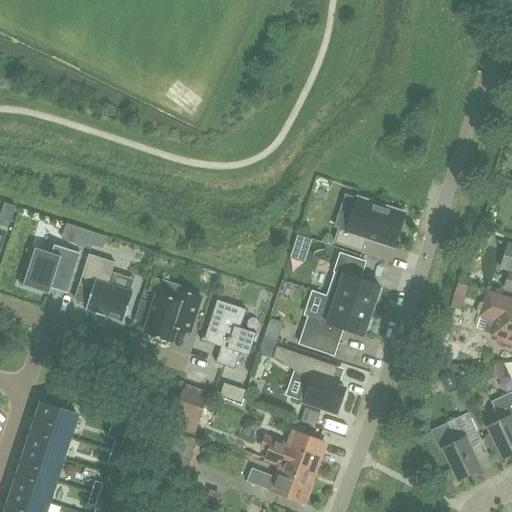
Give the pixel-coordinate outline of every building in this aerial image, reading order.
[(338,228),(333,243),(362,252),(366,239),(392,248),(404,213),(358,199),(347,231),(338,228)] [(0,218),(10,222),(16,207),(4,203),(0,214),(0,218)] [(95,233),(82,229),(77,244),(90,248),(91,245),(95,233)] [(105,237),(95,233),(91,245),(102,248),(105,237)] [(511,245),(508,244),(500,267),(510,270),(504,288),(511,291),(511,245)] [(49,294),(51,289),(52,284),(56,285),(56,286),(68,290),(80,254),(58,247),(54,246),(51,254),(35,249),(32,257),(28,270),(24,269),(19,284),(26,287),(49,294)] [(88,254),(78,286),(91,290),(85,311),(86,311),(90,312),(89,313),(104,317),(104,316),(122,322),(123,323),(133,292),(131,292),(107,284),(114,263),(88,254)] [(340,254),(326,296),(371,311),(379,287),(359,280),(364,263),(340,254)] [(171,342),(176,329),(189,333),(195,315),(200,297),(180,290),(178,290),(175,299),(157,294),(144,334),(171,342)] [(511,346),(511,299),(487,292),(479,316),(496,322),(492,335),(496,337),(494,341),(496,345),(508,349),(511,346)] [(363,336),(371,311),(326,296),(318,321),(316,320),(311,333),(304,330),(299,344),(333,356),(342,329),(363,336)] [(203,340),(221,346),(215,363),(234,369),(239,353),(249,356),(256,334),(240,328),(246,310),(216,300),(203,340)] [(263,339),(258,352),(272,357),(276,346),(277,344),(263,339)] [(333,378),(337,367),(276,346),(272,357),(306,379),(298,401),(337,414),(345,389),(333,385),(335,379),(333,378)] [(452,353),(441,350),(437,363),(448,366),(450,367),(454,354),(452,353)] [(499,364),(488,364),(488,380),(505,379),(504,364),(499,364)] [(443,386),(445,390),(451,391),(455,389),(457,388),(457,387),(458,382),(452,373),(447,372),(444,373),(442,375),(440,381),(443,386)] [(235,401),(239,388),(223,383),(219,396),(235,401)] [(176,414),(171,429),(181,432),(186,417),(199,421),(206,398),(183,390),(176,414)] [(500,421),(487,427),(503,459),(511,454),(511,391),(491,402),(500,421)] [(70,438),(77,416),(40,404),(33,426),(70,438)] [(446,423),(447,425),(431,432),(440,450),(443,449),(443,450),(458,481),(480,470),(477,462),(469,446),(481,440),(468,413),(446,423)] [(26,448),(63,460),(70,438),(33,426),(26,448)] [(172,433),(161,465),(185,474),(191,476),(202,443),(172,433)] [(279,469),(311,481),(320,458),(288,446),(265,437),(261,448),(268,451),(264,460),(280,466),(279,469)] [(115,440),(111,451),(119,454),(123,443),(115,440)] [(63,460),(26,448),(19,469),(56,481),(63,460)] [(111,451),(107,463),(115,466),(119,454),(111,451)] [(19,469),(12,491),(49,503),(56,481),(19,469)] [(311,481),(279,469),(275,478),(251,469),(246,482),(270,491),(270,492),(302,504),(311,481)] [(95,481),(91,493),(99,495),(102,484),(95,481)] [(45,511),(49,503),(12,491),(5,511),(45,511)] [(197,491),(194,499),(203,502),(206,494),(197,491)] [(95,507),(99,495),(91,493),(87,504),(95,507)]
